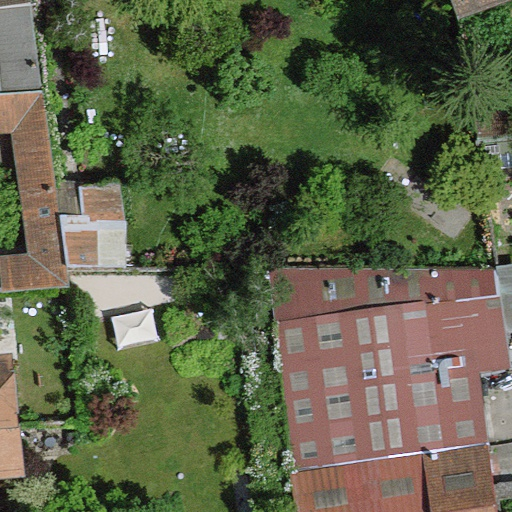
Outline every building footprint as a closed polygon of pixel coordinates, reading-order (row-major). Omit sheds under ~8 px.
[(32,0),(0,0),(0,10),(33,8),(32,0)] [(458,0),(463,13),(499,0),(458,0)] [(45,96),(33,8),(0,10),(0,62),(4,99),(45,96)] [(4,99),(0,99),(0,132),(18,130),(35,258),(5,262),(7,293),(68,287),(66,270),(61,227),(56,190),(45,96),(4,99)] [(511,139),(511,121),(481,125),(483,142),(511,139)] [(511,141),(480,145),(483,173),(511,168),(511,141)] [(117,186),(87,188),(92,223),(93,231),(99,230),(123,226),(117,186)] [(92,223),(61,227),(66,270),(102,271),(99,230),(93,231),(92,223)] [(132,271),(123,226),(99,230),(102,271),(132,271)] [(270,272),(300,511),(498,511),(496,499),(480,374),(466,272),(270,272)] [(496,273),(466,272),(480,374),(511,370),(496,273)] [(0,372),(0,429),(20,427),(14,372),(0,372)] [(0,462),(24,460),(20,427),(0,429),(0,462)] [(0,488),(27,486),(24,460),(0,462),(0,488)]
